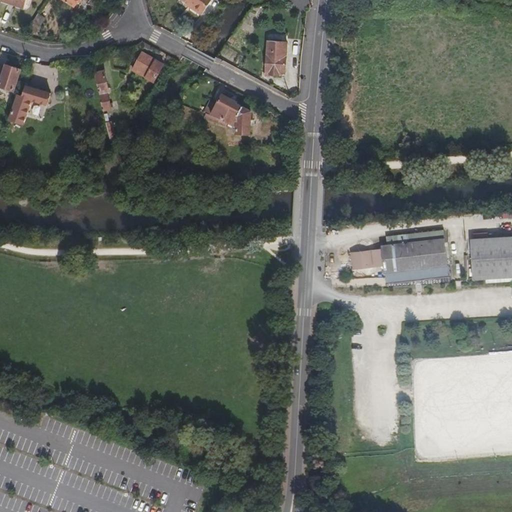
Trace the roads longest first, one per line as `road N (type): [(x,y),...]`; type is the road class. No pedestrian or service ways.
road 1 (tertiary): [(291,511),(313,118)]
road 2 (residential): [(125,21),(313,118)]
road 3 (residential): [(0,41),(60,54),(107,38),(125,21)]
